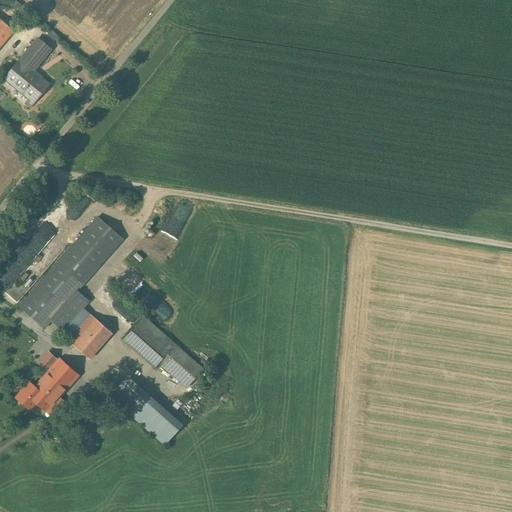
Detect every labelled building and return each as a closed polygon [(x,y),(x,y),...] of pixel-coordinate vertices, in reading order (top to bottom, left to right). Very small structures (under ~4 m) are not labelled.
[(0,49),(15,31),(0,18),(0,49)] [(19,61),(32,71),(50,50),(37,39),(19,61)] [(46,83),(32,71),(19,61),(7,75),(24,89),(22,91),(32,100),(46,83)] [(88,281),(60,257),(21,302),(48,326),(53,320),(64,330),(92,298),(81,289),(88,281)] [(0,273),(0,294),(1,295),(4,291),(17,303),(33,286),(20,275),(8,288),(1,282),(5,278),(0,273)] [(93,358),(116,332),(92,311),(69,337),(93,358)] [(179,342),(147,315),(126,339),(158,367),(161,362),(179,342)] [(207,366),(179,342),(161,362),(189,386),(207,366)] [(49,414),(79,378),(59,361),(29,397),(49,414)] [(142,405),(152,393),(124,369),(114,381),(142,405)]
